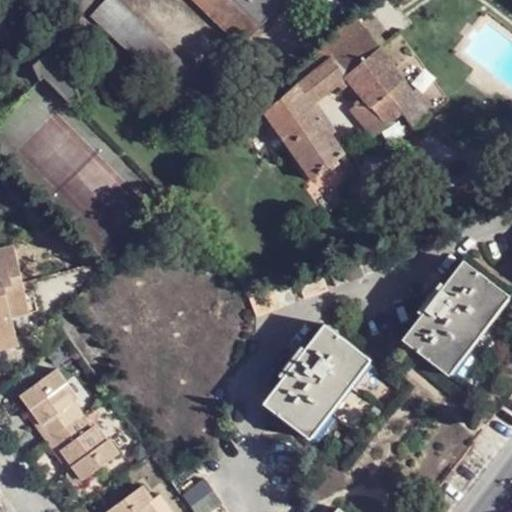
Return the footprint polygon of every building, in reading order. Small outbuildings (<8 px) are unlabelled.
[(121,0),(105,0),(92,14),(185,106),(206,86),(207,87),(200,108),(247,114),(243,79),(206,82),(121,0)] [(196,0),(244,46),(286,1),(285,0),(196,0)] [(356,14),(323,45),(361,99),(350,107),(371,135),(402,113),(411,127),(428,115),(356,14)] [(33,66),(42,82),(46,78),(68,104),(81,98),(57,46),(33,66)] [(332,65),(299,91),(315,114),(341,96),(343,99),(350,93),(349,89),(352,87),(332,65)] [(299,91),(298,90),(266,113),(313,180),(345,156),(315,114),(299,91)] [(0,242),(25,237),(18,205),(0,190),(0,242)] [(420,227),(327,262),(337,287),(429,252),(420,227)] [(11,253),(0,254),(0,256),(4,273),(15,272),(11,253)] [(0,347),(14,345),(11,323),(7,312),(23,308),(15,272),(4,273),(0,256),(0,347)] [(465,262),(404,343),(448,377),(510,296),(465,262)] [(290,276),(247,292),(257,318),(300,302),(290,276)] [(324,280),(302,289),(306,299),(329,291),(324,280)] [(7,312),(11,323),(26,319),(23,308),(7,312)] [(325,325),(263,405),(308,441),(371,361),(325,325)] [(14,345),(0,347),(0,358),(17,355),(14,345)] [(23,392),(33,404),(54,434),(86,411),(77,399),(66,382),(71,378),(61,365),(23,392)] [(66,382),(77,399),(83,395),(71,378),(66,382)] [(54,434),(33,404),(27,408),(48,439),(54,434)] [(54,434),(75,463),(86,477),(122,452),(112,437),(107,441),(95,424),(86,411),(54,434)] [(100,421),(95,424),(107,441),(112,437),(100,421)] [(68,468),(75,463),(54,434),(48,439),(68,468)] [(228,511),(205,480),(183,495),(195,511),(228,511)] [(110,511),(157,511),(151,503),(157,499),(147,486),(110,511)] [(151,503),(157,511),(165,511),(157,499),(151,503)]
